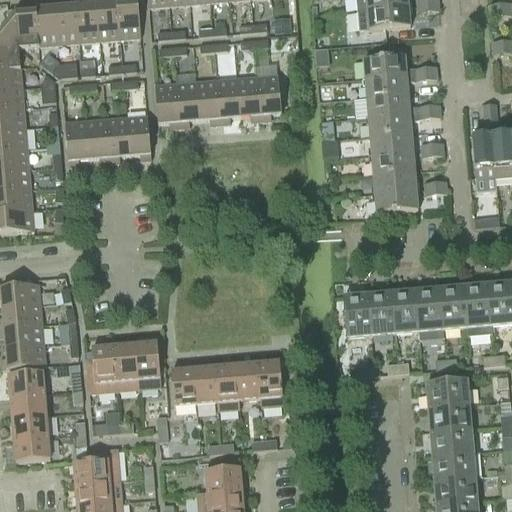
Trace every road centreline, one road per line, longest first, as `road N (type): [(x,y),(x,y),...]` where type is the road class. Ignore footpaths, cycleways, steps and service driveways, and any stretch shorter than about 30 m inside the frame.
road 1 (residential): [(511,248),(334,263)]
road 2 (residential): [(0,269),(122,258)]
